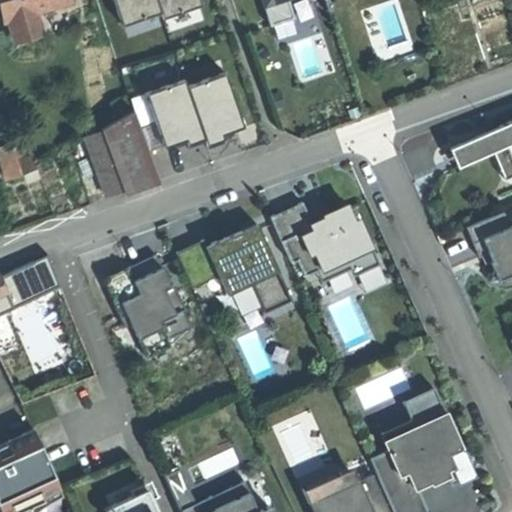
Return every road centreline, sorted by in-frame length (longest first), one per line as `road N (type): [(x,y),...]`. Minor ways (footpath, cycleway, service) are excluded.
road 1 (residential): [(0,257),(365,127)]
road 2 (residential): [(365,127),(511,458)]
road 3 (residential): [(365,127),(511,76)]
